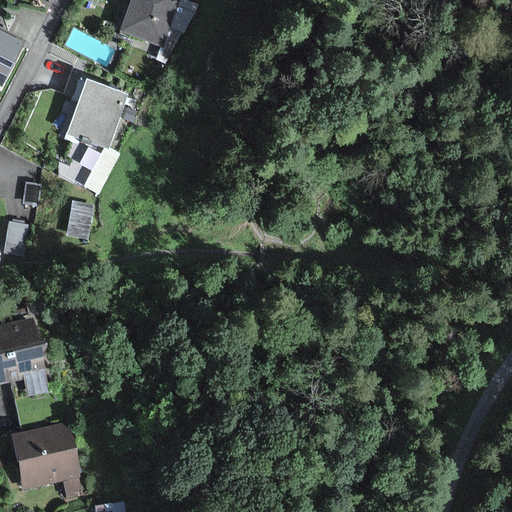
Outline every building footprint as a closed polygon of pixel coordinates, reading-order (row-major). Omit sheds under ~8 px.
[(164,42),(183,0),(121,0),(113,19),(164,42)] [(0,85),(0,86),(29,27),(0,13),(0,85)] [(117,97),(61,76),(39,134),(95,155),(117,97)] [(35,326),(0,334),(0,405),(50,394),(35,326)] [(54,426),(2,441),(18,502),(71,488),(54,426)]
